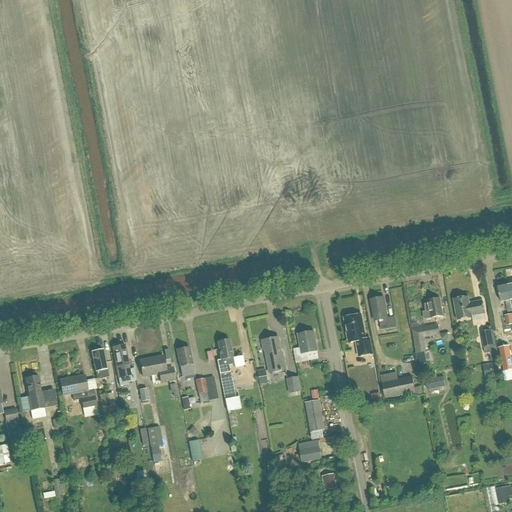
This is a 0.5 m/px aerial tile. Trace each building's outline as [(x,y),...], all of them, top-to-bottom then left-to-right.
[(508,313),(511,311),(507,286),(498,288),(501,303),(505,302),(508,313)] [(469,304),(468,298),(453,301),(457,321),(472,319),(472,317),(484,314),(482,302),(469,304)] [(386,319),(382,299),(371,301),(375,322),(379,321),(381,331),(396,328),(395,318),(386,319)] [(424,320),(431,319),(443,316),(439,299),(427,302),(428,304),(424,305),(426,312),(423,313),(424,320)] [(365,340),(360,316),(344,319),(349,344),(356,343),(359,358),(372,355),(369,340),(365,340)] [(426,352),(426,349),(424,339),(439,336),(437,325),(421,328),(412,330),(416,354),(426,352)] [(493,330),(481,332),(484,348),(495,346),(493,330)] [(296,364),(308,362),(306,354),(317,352),(313,332),(298,335),(301,349),(293,350),(296,364)] [(281,355),(278,339),(262,343),(263,351),(265,351),(269,374),(286,370),(283,354),(281,355)] [(221,380),(231,378),(228,360),(233,359),(229,341),(217,343),(221,361),(218,362),(221,380)] [(130,371),(129,367),(125,346),(113,349),(117,369),(116,369),(120,388),(129,386),(128,384),(137,382),(134,370),(130,371)] [(511,362),(509,347),(499,349),(504,373),(511,371),(511,362)] [(194,375),(192,365),(189,349),(177,351),(180,368),(181,368),(183,377),(194,375)] [(97,380),(108,378),(107,371),(103,351),(91,353),(97,380)] [(165,371),(163,357),(140,362),(143,378),(159,375),(161,383),(174,381),(172,369),(165,371)] [(497,364),(489,365),(491,377),(499,376),(497,364)] [(35,373),(32,374),(30,375),(31,379),(26,380),(29,398),(27,398),(20,399),(23,413),(30,412),(57,407),(54,392),(41,395),(38,378),(37,378),(36,374),(35,373)] [(443,377),(439,378),(438,374),(431,375),(431,379),(427,380),(429,391),(446,387),(443,377)] [(87,391),(84,377),(60,382),(63,397),(72,395),(73,401),(81,400),(82,409),(96,406),(93,390),(87,391)] [(200,404),(209,402),(218,400),(213,377),(195,381),(200,404)] [(385,400),(416,392),(413,377),(381,384),(385,400)] [(234,392),(231,378),(221,380),(224,394),(234,392)] [(290,395),(301,392),(298,378),(287,380),(290,395)] [(141,402),(149,401),(147,389),(139,390),(141,402)] [(234,392),(224,394),(225,400),(235,399),(234,392)] [(110,407),(107,395),(100,397),(104,417),(117,415),(115,406),(110,407)] [(309,433),(322,431),(317,401),(304,403),(309,433)] [(6,423),(17,421),(15,409),(3,411),(6,423)] [(20,437),(18,422),(10,423),(10,422),(5,423),(8,439),(20,437)] [(162,440),(158,440),(156,429),(148,430),(151,448),(163,446),(162,440)] [(190,461),(200,459),(196,440),(186,442),(190,461)] [(302,463),(321,459),(317,441),(298,444),(302,463)] [(0,464),(10,463),(7,445),(0,446),(0,464)] [(324,491),(336,489),(333,475),(321,477),(324,491)] [(55,498),(62,496),(59,480),(52,481),(55,498)] [(511,494),(510,487),(496,490),(499,506),(510,503),(509,497),(511,496),(511,494)]
